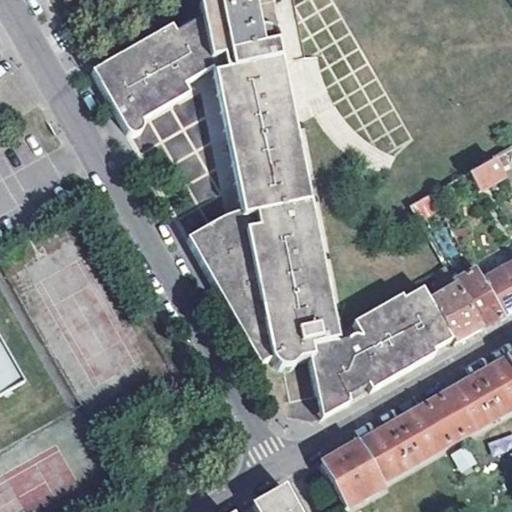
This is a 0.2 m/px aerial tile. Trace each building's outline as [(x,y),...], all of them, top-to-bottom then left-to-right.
[(403,301),(401,298),(352,326),(357,335),(347,341),(337,344),(281,64),(298,60),(286,1),(269,11),(267,0),(215,0),(201,8),(204,19),(214,70),(242,219),(214,225),(189,240),(262,367),(270,362),(274,369),(279,371),(283,372),(288,372),(291,371),(296,368),(298,364),(310,362),(322,421),(389,383),(403,375),(419,366),(435,357),(432,354),(451,343),(421,291),(403,301)] [(288,0),(286,1),(298,60),(306,59),(295,8),(298,7),(293,0),(288,0)] [(172,28),(94,73),(129,133),(134,136),(138,137),(141,135),(145,131),(145,128),(145,124),(192,96),(186,87),(214,70),(204,19),(177,36),(172,28)] [(479,194),(506,179),(495,160),(469,175),(475,186),(479,194)] [(475,186),(469,175),(432,197),(439,207),(475,186)] [(417,220),(439,207),(432,197),(411,209),(417,220)] [(511,266),(483,284),(503,318),(511,312),(511,266)] [(421,291),(451,343),(453,347),(463,341),(481,331),(454,284),(444,267),(417,283),(421,291)] [(454,284),(481,331),(490,325),(503,318),(483,284),(475,271),(454,284)] [(0,394),(27,379),(0,333),(0,394)] [(511,358),(396,424),(344,454),(321,467),(345,511),(347,511),(358,506),(360,504),(360,501),(359,499),(362,497),(366,501),(383,491),(381,488),(511,412),(511,358)] [(511,433),(487,442),(492,457),(511,450),(511,433)] [(459,472),(476,464),(467,446),(451,454),(459,472)] [(296,511),(284,489),(250,508),(251,511),(296,511)]
